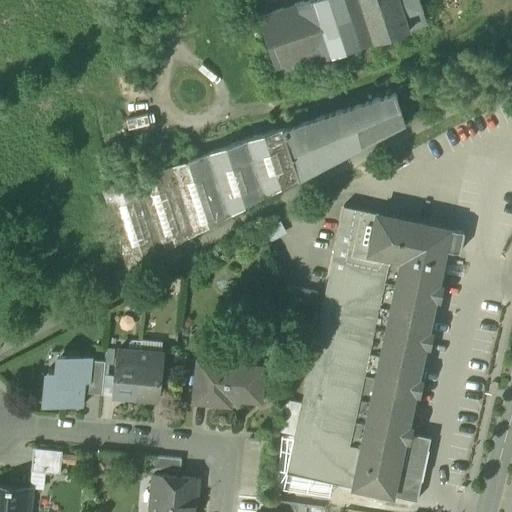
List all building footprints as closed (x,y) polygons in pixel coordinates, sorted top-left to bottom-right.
[(259,18),(278,74),(397,34),(408,31),(408,30),(426,24),(421,9),(422,9),(418,0),(312,0),(289,8),(259,18)] [(103,188),(129,268),(406,122),(396,92),(103,188)] [(333,482),(353,487),(402,260),(369,253),(377,213),(344,206),(301,408),(294,438),(287,473),(333,482)] [(353,487),(393,495),(407,432),(446,249),(450,229),(377,213),(369,253),(402,260),(353,487)] [(452,229),(450,229),(446,249),(460,252),(464,232),(452,229)] [(296,303),(314,307),(317,295),(299,291),(296,303)] [(114,397),(136,399),(141,351),(119,349),(117,365),(114,396),(114,397)] [(162,353),(141,351),(136,399),(158,401),(162,353)] [(58,355),(56,371),(64,372),(65,356),(58,355)] [(65,356),(64,372),(56,371),(48,370),(45,402),(83,406),(85,393),(86,382),(91,382),(93,360),(93,358),(65,356)] [(85,393),(102,395),(105,364),(105,362),(93,360),(91,382),(86,382),(85,393)] [(193,403),(218,405),(219,398),(260,403),(264,369),(245,367),(244,371),(216,368),(216,364),(198,362),(193,403)] [(105,364),(102,395),(114,396),(117,365),(105,364)] [(98,417),(98,400),(85,400),(85,417),(98,417)] [(281,437),(294,438),(301,408),(279,404),(275,452),(280,453),(281,437)] [(431,437),(407,432),(393,495),(417,500),(431,437)] [(281,437),(280,453),(276,489),(330,497),(333,482),(287,473),(294,438),(281,437)] [(31,472),(60,475),(62,452),(51,451),(33,449),(31,471),(31,472)] [(156,469),(180,471),(181,459),(157,457),(156,469)] [(193,511),(197,479),(155,475),(152,508),(149,511),(148,511),(193,511)] [(0,511),(23,511),(24,510),(28,510),(29,500),(30,489),(2,486),(0,485),(0,511)] [(304,511),(305,506),(276,502),(274,511),(304,511)]
